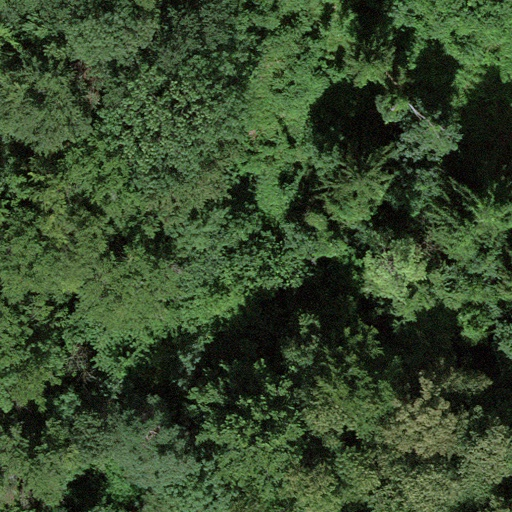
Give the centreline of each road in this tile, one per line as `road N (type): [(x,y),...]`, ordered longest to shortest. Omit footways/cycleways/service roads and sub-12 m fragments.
road 1 (track): [(189,511),(89,372),(8,207)]
road 2 (track): [(511,393),(435,511)]
